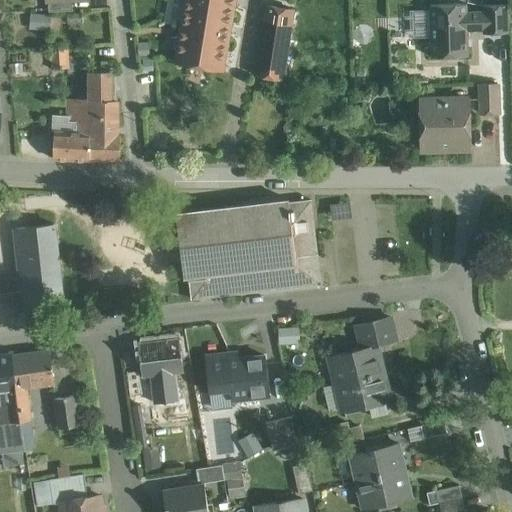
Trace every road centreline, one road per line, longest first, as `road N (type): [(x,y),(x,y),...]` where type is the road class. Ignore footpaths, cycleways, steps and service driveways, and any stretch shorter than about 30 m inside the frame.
road 1 (residential): [(102,326),(461,283)]
road 2 (residential): [(466,173),(138,176)]
road 3 (residential): [(461,283),(510,511)]
road 4 (residential): [(102,326),(133,511)]
road 5 (residential): [(138,176),(119,0)]
road 6 (residential): [(138,176),(0,170)]
road 7 (unknown): [(235,175),(241,54)]
